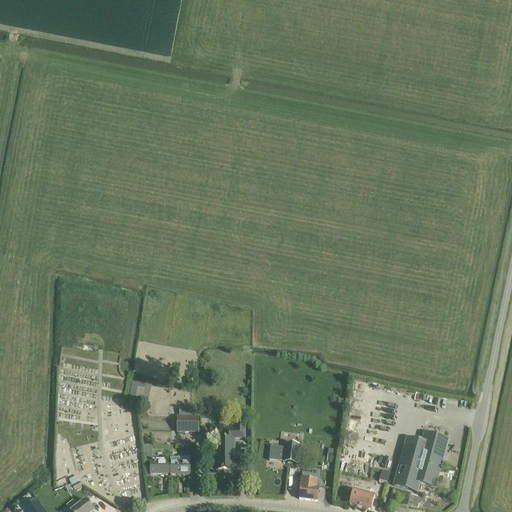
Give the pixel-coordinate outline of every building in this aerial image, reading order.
[(135,399),(144,401),(146,389),(138,387),(135,399)] [(192,407),(179,407),(179,416),(192,416),(192,407)] [(198,433),(198,418),(177,418),(177,433),(198,433)] [(216,441),(216,460),(216,470),(224,470),(224,469),(233,469),(233,470),(233,441),(233,439),(244,439),(244,426),(236,426),(236,431),(225,431),(225,441),(216,441)] [(406,438),(393,487),(418,494),(421,485),(436,489),(449,440),(425,433),(422,443),(406,438)] [(270,447),(269,459),(283,461),(283,463),(298,465),(300,446),(285,444),(284,449),(270,447)] [(328,454),(327,463),(336,464),(337,455),(328,454)] [(190,476),(190,466),(190,458),(181,458),(181,459),(171,459),(171,463),(170,463),(170,464),(166,464),(150,464),(150,475),(166,475),(166,474),(170,474),(170,475),(183,475),(183,476),(190,476)] [(389,474),(382,471),(379,481),(386,483),(389,474)] [(82,488),(80,484),(80,483),(78,479),(71,483),(72,485),(75,491),(82,488)] [(301,479),(300,490),(299,500),(318,502),(319,492),(319,488),(317,487),(317,481),(301,479)] [(352,495),(350,503),(349,505),(369,510),(371,509),(375,496),(354,490),(352,495)] [(34,501),(24,509),(26,511),(43,511),(35,500),(34,501)] [(94,511),(86,501),(71,511),(94,511)]
